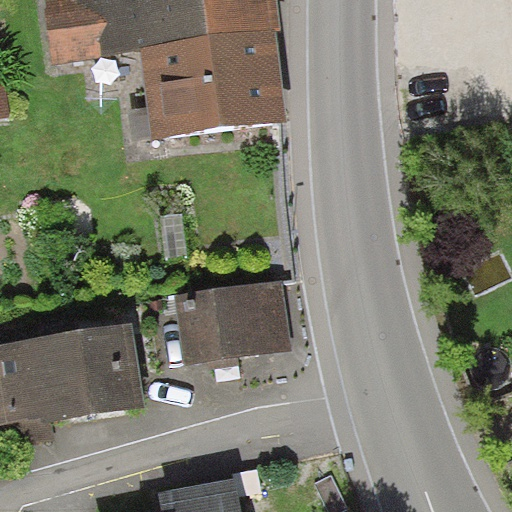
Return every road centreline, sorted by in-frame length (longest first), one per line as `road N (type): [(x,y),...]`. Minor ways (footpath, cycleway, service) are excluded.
road 1 (residential): [(0,497),(388,393)]
road 2 (tertiary): [(388,393),(363,294),(340,128),(341,0)]
road 3 (tertiary): [(429,511),(388,393)]
